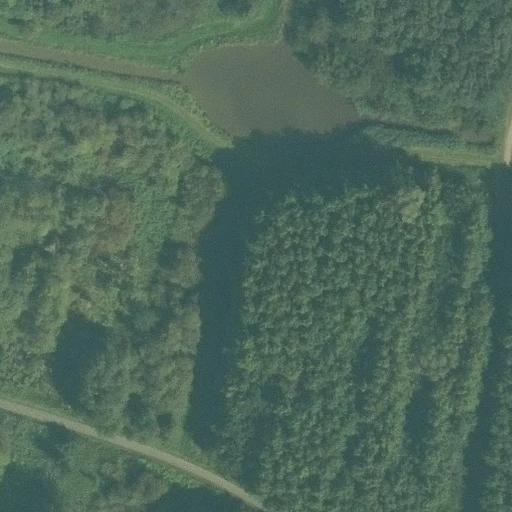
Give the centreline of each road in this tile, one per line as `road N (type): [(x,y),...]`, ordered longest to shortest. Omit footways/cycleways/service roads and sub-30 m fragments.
road 1 (track): [(508,168),(369,144),(325,159),(250,158),(145,93),(0,65)]
road 2 (track): [(469,511),(508,168)]
